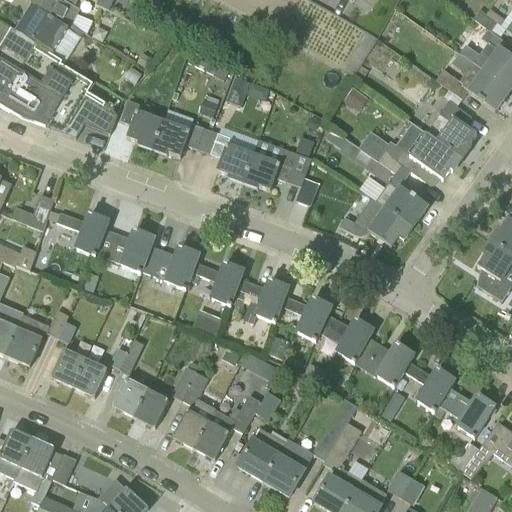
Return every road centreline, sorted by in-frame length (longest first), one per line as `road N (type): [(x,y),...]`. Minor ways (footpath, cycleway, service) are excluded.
road 1 (residential): [(406,299),(313,251),(0,139)]
road 2 (residential): [(201,495),(0,396)]
road 3 (residential): [(406,299),(511,142)]
road 4 (residential): [(511,363),(406,299)]
